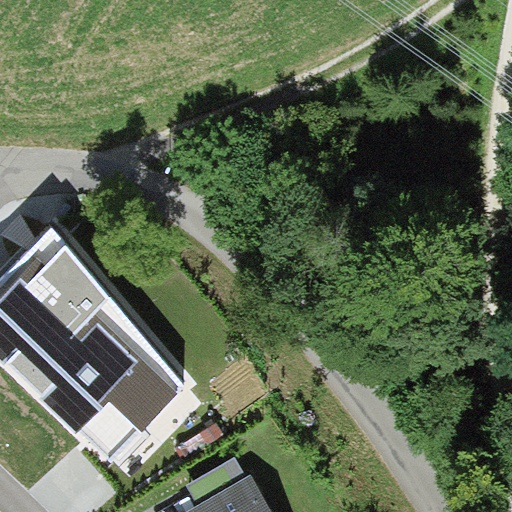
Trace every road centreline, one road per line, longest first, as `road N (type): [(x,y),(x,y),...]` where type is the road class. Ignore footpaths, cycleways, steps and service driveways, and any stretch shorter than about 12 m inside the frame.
road 1 (residential): [(0,166),(131,169),(215,222),(330,333),(435,511)]
road 2 (track): [(511,61),(478,511)]
road 3 (track): [(437,0),(329,72),(170,142),(131,169)]
